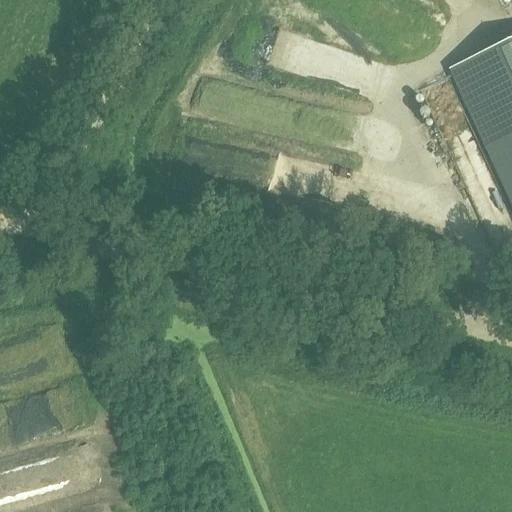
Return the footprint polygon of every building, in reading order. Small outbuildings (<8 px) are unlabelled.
[(511,182),(511,45),(461,68),(511,182)] [(209,96),(222,99),(225,88),(213,84),(209,96)] [(461,161),(484,150),(453,87),(430,99),(461,161)] [(312,123),(315,109),(285,104),(282,118),(312,123)] [(437,139),(425,148),(435,160),(447,150),(437,139)] [(40,460),(46,504),(67,501),(61,457),(40,460)]
